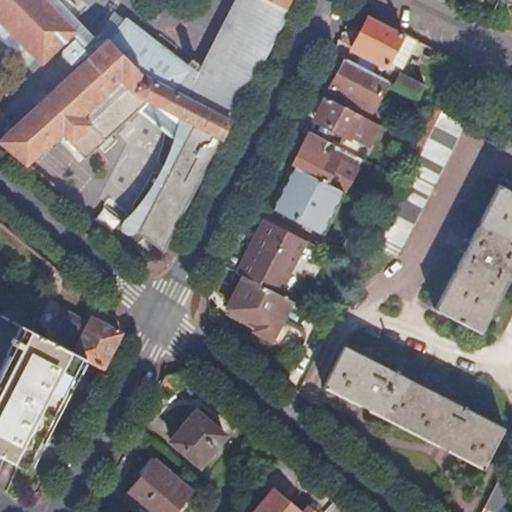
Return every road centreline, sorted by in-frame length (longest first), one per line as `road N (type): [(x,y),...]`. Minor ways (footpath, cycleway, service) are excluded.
road 1 (secondary): [(327,0),(164,319)]
road 2 (residential): [(390,511),(164,319)]
road 3 (secondary): [(164,319),(65,511)]
road 4 (residential): [(164,319),(0,182)]
